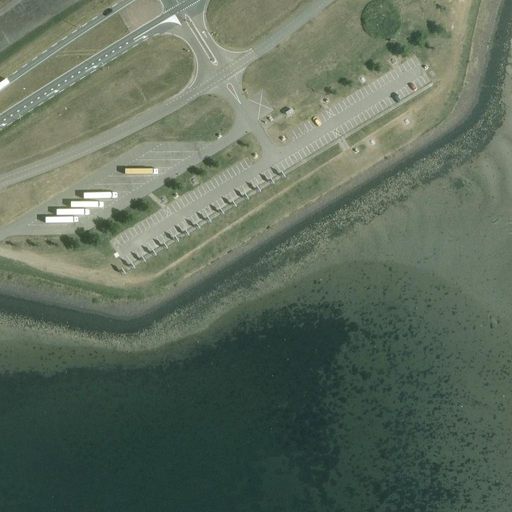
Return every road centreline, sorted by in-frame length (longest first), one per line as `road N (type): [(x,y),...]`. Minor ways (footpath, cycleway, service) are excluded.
road 1 (tertiary): [(0,182),(130,129),(216,80)]
road 2 (primary): [(0,120),(181,7)]
road 3 (primary): [(131,0),(0,89)]
road 4 (unclassified): [(227,73),(325,0)]
